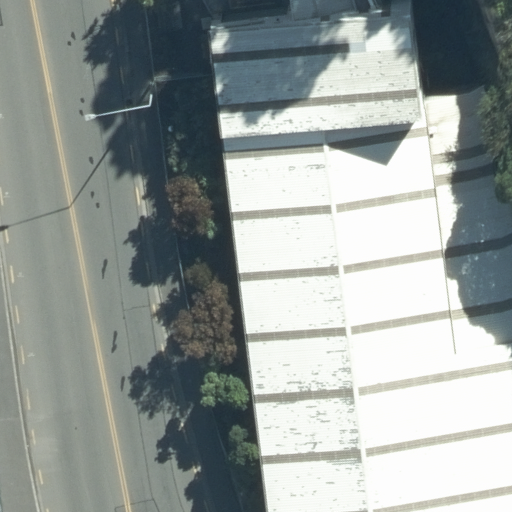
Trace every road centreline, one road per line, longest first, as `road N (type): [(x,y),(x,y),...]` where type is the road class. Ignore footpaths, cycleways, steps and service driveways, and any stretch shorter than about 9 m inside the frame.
road 1 (secondary): [(90,303),(36,0)]
road 2 (unclassified): [(90,303),(129,377),(154,511)]
road 3 (unclassified): [(92,511),(73,383),(90,303)]
